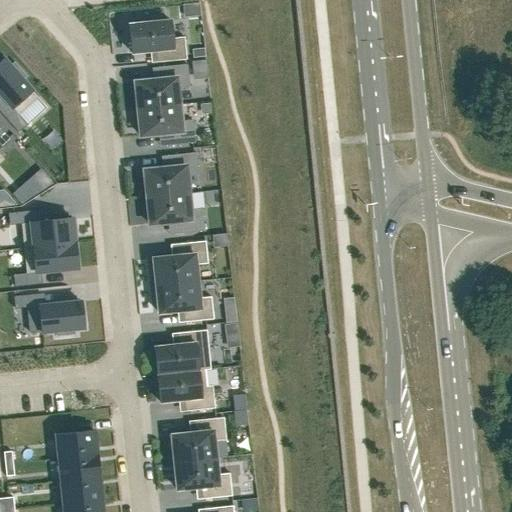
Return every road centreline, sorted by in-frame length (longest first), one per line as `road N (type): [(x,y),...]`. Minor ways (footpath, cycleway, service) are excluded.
road 1 (residential): [(44,0),(93,53),(127,372)]
road 2 (secondary): [(376,195),(412,511)]
road 3 (secondary): [(464,511),(430,215)]
road 4 (secondary): [(357,0),(376,195)]
road 5 (secondary): [(426,181),(408,0)]
road 6 (residential): [(127,372),(141,511)]
road 7 (residential): [(127,372),(0,386)]
